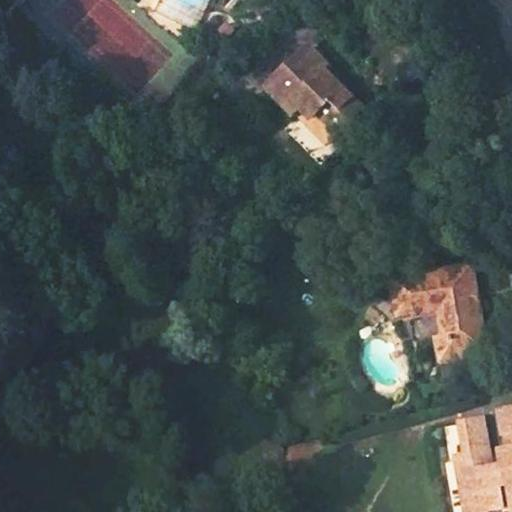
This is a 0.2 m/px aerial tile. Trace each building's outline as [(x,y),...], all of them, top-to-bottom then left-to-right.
[(313,42),(270,83),(303,119),(310,112),(322,124),(326,120),(345,141),(373,113),(329,68),(334,64),(313,42)] [(427,344),(428,367),(447,365),(446,357),(466,356),(459,274),(381,279),(383,318),(425,316),(436,315),(438,343),(427,344)] [(425,316),(427,344),(438,343),(436,315),(425,316)] [(428,367),(427,344),(418,344),(420,368),(428,367)] [(507,511),(511,511),(511,413),(501,415),(504,437),(511,436),(511,452),(498,454),(500,469),(489,470),(482,423),(460,426),(465,458),(454,459),(458,494),(441,496),(443,511),(500,511),(498,494),(505,493),(507,511)]
